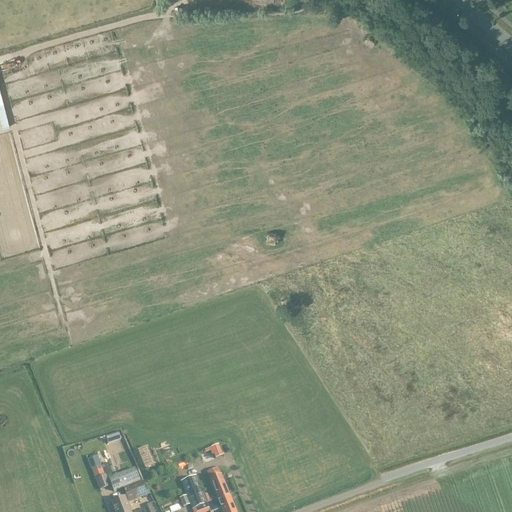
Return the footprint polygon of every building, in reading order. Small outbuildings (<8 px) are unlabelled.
[(366,35),(363,40),(372,47),(375,42),(366,35)] [(267,235),(267,246),(275,246),(275,236),(267,235)] [(105,436),(107,442),(119,438),(117,432),(105,436)] [(221,454),(217,443),(203,449),(204,451),(208,449),(210,453),(212,453),(214,457),(221,454)] [(95,454),(85,458),(89,468),(90,468),(96,466),(98,465),(99,464),(95,454)] [(96,466),(90,468),(93,477),(94,476),(94,478),(99,475),(102,474),(98,465),(96,466)] [(107,477),(112,490),(138,480),(133,467),(107,477)] [(216,498),(205,502),(209,511),(220,507),(221,511),(235,511),(228,495),(219,474),(216,467),(206,471),(209,479),(208,480),(216,498)] [(94,478),(98,489),(107,485),(103,474),(102,474),(99,475),(94,478)] [(191,508),(205,502),(198,483),(194,475),(180,480),(191,508)] [(122,486),(125,493),(127,500),(145,492),(140,479),(122,486)] [(130,511),(124,495),(110,501),(114,511),(130,511)] [(184,495),(178,497),(181,506),(187,503),(184,495)] [(144,511),(143,508),(134,511),(133,511),(157,511),(153,501),(146,504),(149,511),(144,511)]
